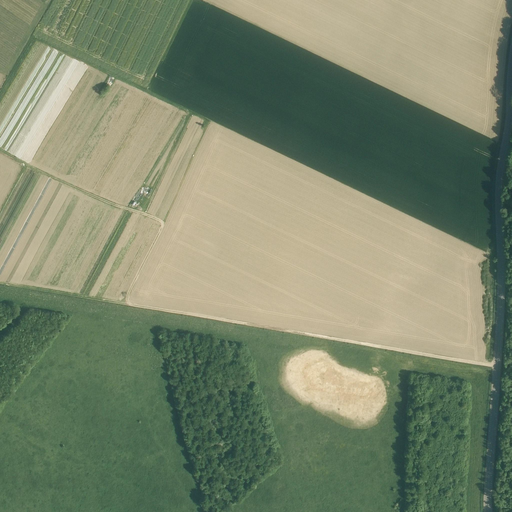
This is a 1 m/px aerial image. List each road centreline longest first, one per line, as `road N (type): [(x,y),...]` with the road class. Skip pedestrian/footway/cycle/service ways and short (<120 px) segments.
road 1 (secondary): [(488,511),(511,62)]
road 2 (track): [(70,264),(197,136),(195,121),(149,93),(192,0)]
road 3 (track): [(255,286),(142,192)]
